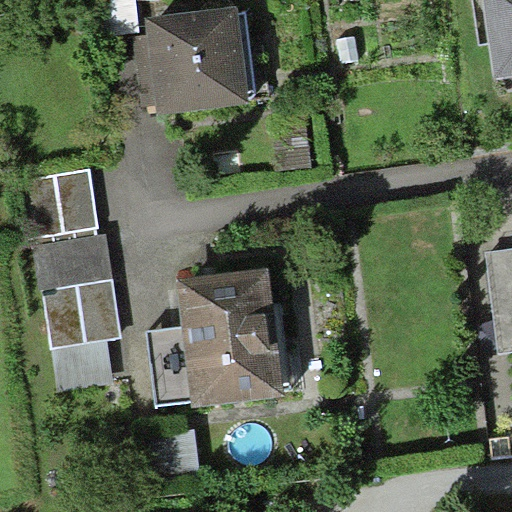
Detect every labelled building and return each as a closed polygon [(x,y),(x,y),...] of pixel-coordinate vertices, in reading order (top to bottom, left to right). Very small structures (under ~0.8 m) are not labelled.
[(511,82),(511,0),(483,0),(497,85),(511,82)] [(257,106),(247,17),(145,29),(154,118),(257,106)] [(46,241),(58,345),(124,337),(105,166),(63,170),(71,238),(46,241)] [(511,253),(486,256),(497,360),(511,358),(511,253)] [(274,410),(262,289),(174,297),(177,333),(142,337),(149,411),(191,407),(192,418),(274,410)] [(114,340),(65,347),(70,386),(120,379),(114,340)]
